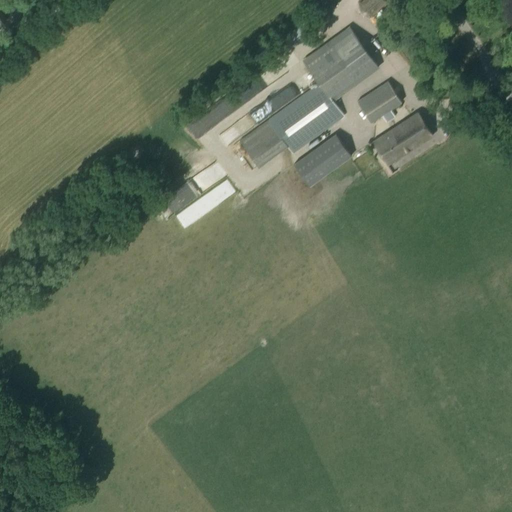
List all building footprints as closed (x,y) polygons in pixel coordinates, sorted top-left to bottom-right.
[(371,17),(388,1),(387,0),(364,0),(360,4),(361,11),(364,15),(371,17)] [(293,152),(344,115),(332,100),(378,66),(350,28),(304,61),(320,83),(240,141),(258,166),(287,145),(293,152)] [(260,74),(189,127),(196,137),(244,101),(239,95),(244,92),(247,96),(265,82),(260,74)] [(387,121),(395,116),(391,109),(401,102),(388,82),(358,101),(371,122),(382,115),(387,121)] [(388,164),(433,136),(418,113),(373,141),(388,164)] [(294,164),(310,186),(351,156),(336,134),(294,164)] [(171,214),(228,175),(219,161),(161,199),(171,214)]
